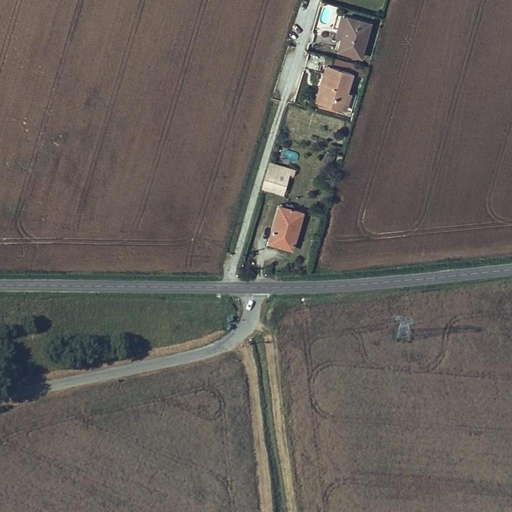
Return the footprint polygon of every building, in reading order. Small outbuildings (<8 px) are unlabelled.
[(348,17),(342,15),(335,37),(341,39),(348,17)] [(370,23),(348,17),(341,39),(338,50),(360,57),(370,23)] [(333,57),(330,66),(319,102),(341,108),(347,91),(352,72),(363,75),(366,66),(333,57)] [(319,102),(330,66),(327,64),(316,100),(319,102)] [(350,92),(347,91),(341,108),(345,109),(350,92)] [(293,175),(295,171),(269,163),(262,187),(283,193),(289,173),(293,175)] [(279,205),(270,238),(284,242),(283,246),(293,248),(303,212),(292,209),(293,205),(286,203),(285,207),(279,205)] [(269,242),(283,246),(284,242),(270,238),(269,242)]
